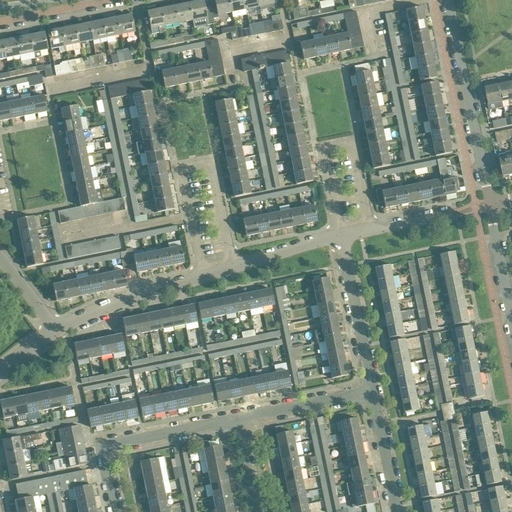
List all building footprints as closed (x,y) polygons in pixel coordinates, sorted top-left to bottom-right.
[(218,15),(233,12),(230,0),(214,0),(216,5),(211,6),(213,19),(218,18),(218,15)] [(230,0),(233,12),(246,10),(244,0),(230,0)] [(244,0),(246,10),(260,7),(258,0),(244,0)] [(355,0),(347,0),(348,3),(349,9),(357,7),(355,0)] [(213,19),(211,6),(204,7),(203,1),(202,1),(203,1),(196,3),(196,2),(190,3),(194,25),(200,24),(199,19),(206,18),(208,25),(209,25),(209,27),(212,26),(213,34),(215,34),(213,19)] [(193,26),(194,25),(190,3),(182,5),(176,7),(179,23),(192,21),(193,26)] [(322,14),(337,11),(336,7),(334,7),(334,6),(321,9),(322,14)] [(166,26),(179,23),(176,7),(168,8),(162,9),(166,26)] [(307,12),(306,7),(292,10),(294,20),(309,17),(307,12)] [(408,22),(425,19),(422,7),(406,10),(408,22)] [(165,26),(166,26),(162,9),(155,10),(155,11),(148,12),(147,12),(151,29),(151,28),(158,27),(159,34),(166,32),(165,26)] [(309,17),(322,14),(321,9),(307,12),(309,17)] [(118,18),(121,35),(127,34),(127,33),(134,32),(131,15),(130,15),(130,16),(124,17),(118,18)] [(251,37),(249,28),(242,29),(239,16),(234,18),(237,34),(231,35),(232,40),(251,37)] [(347,25),(358,23),(357,17),(346,19),(347,25)] [(107,38),(121,35),(118,18),(110,19),(110,20),(104,21),(107,38)] [(231,33),(231,35),(237,34),(234,18),(233,18),(235,27),(221,30),(222,35),(231,33)] [(411,34),(427,30),(425,19),(408,22),(411,34)] [(265,34),(272,32),(283,30),(281,20),(270,23),(269,20),(263,22),(265,34)] [(93,41),(107,38),(104,21),(96,23),(96,22),(89,24),(93,41)] [(258,35),(265,34),(263,22),(255,23),(258,35)] [(252,36),(258,34),(255,23),(249,25),(252,36)] [(348,31),(360,29),(358,23),(347,25),(348,31)] [(94,45),(93,41),(89,24),(82,25),(83,26),(76,27),(79,44),(86,42),(87,46),(94,45)] [(396,27),(393,27),(392,25),(387,26),(390,38),(395,37),(394,32),(397,32),(396,27)] [(72,45),(79,44),(76,27),(69,28),(62,29),(65,47),(66,51),(73,50),(72,45)] [(51,49),(65,47),(62,29),(55,31),(48,32),(51,49)] [(350,37),(361,35),(360,29),(348,31),(349,33),(350,37)] [(413,45),(429,42),(427,30),(411,34),(413,45)] [(41,57),(40,51),(47,49),(47,50),(44,33),(43,33),(37,35),(37,34),(30,36),(35,58),(41,57)] [(352,49),(351,43),(350,37),(349,33),(336,36),(339,52),(352,49)] [(362,41),(361,37),(361,35),(350,37),(351,43),(362,41)] [(34,58),(35,58),(30,36),(23,37),(23,38),(16,39),(20,55),(33,53),(34,58)] [(327,55),(339,52),(336,36),(324,38),(327,55)] [(316,57),(327,55),(324,38),(312,41),(316,57)] [(6,58),(20,55),(16,39),(9,40),(3,41),(6,58)] [(155,48),(170,45),(169,40),(154,43),(155,48)] [(207,48),(218,45),(217,40),(193,44),(194,49),(207,47),(207,48)] [(304,60),(316,57),(312,41),(300,44),(304,60)] [(352,49),(363,47),(362,41),(351,43),(352,49)] [(415,57),(432,54),(429,42),(413,45),(415,57)] [(209,54),(219,51),(218,45),(207,48),(209,54)] [(126,61),(132,60),(130,48),(124,50),(126,61)] [(395,61),(403,60),(401,48),(397,49),(392,50),(395,61)] [(119,63),(126,61),(124,50),(116,51),(119,63)] [(210,60),(221,57),(219,51),(209,54),(210,60)] [(270,67),(273,66),(280,64),(278,52),(267,54),(270,67)] [(98,67),(105,66),(103,54),(96,55),(98,67)] [(256,69),(270,67),(267,54),(241,60),(243,72),(251,70),(254,83),(259,82),(256,69)] [(418,69),(434,66),(432,54),(415,57),(418,68),(410,68),(410,72),(416,71),(415,70),(418,69)] [(85,70),(98,67),(96,55),(89,57),(89,58),(87,58),(87,61),(83,62),(85,70)] [(210,66),(222,63),(221,57),(210,60),(210,62),(209,62),(210,66)] [(200,81),(197,64),(196,58),(184,61),(185,67),(188,83),(200,81)] [(85,70),(83,62),(80,63),(79,59),(68,61),(70,73),(85,70)] [(384,81),(394,79),(390,59),(385,60),(386,68),(382,69),(384,81)] [(402,72),(400,65),(406,63),(405,60),(403,60),(395,61),(397,73),(402,72)] [(56,76),(70,73),(68,61),(62,62),(62,63),(60,64),(60,65),(54,66),(56,76)] [(211,72),(210,66),(209,62),(197,64),(200,81),(212,78),(211,72)] [(211,72),(223,69),(222,63),(210,66),(211,72)] [(276,78),(291,75),(289,63),(285,63),(280,64),(273,66),(276,78)] [(371,71),(370,71),(369,63),(354,66),(356,74),(354,74),(356,86),(373,83),(371,71)] [(46,78),(53,77),(50,65),(44,66),(44,65),(37,67),(38,72),(45,70),(46,78)] [(420,81),(436,78),(434,66),(418,69),(420,81)] [(177,86),(188,83),(185,67),(173,69),(177,86)] [(165,88),(177,86),(173,69),(161,72),(165,88)] [(212,78),(224,75),(223,69),(211,72),(212,78)] [(41,84),(41,80),(40,75),(27,77),(29,86),(41,84)] [(278,90),(293,87),(291,75),(276,78),(278,90)] [(29,88),(29,86),(27,77),(15,80),(16,85),(17,91),(29,88)] [(149,78),(143,80),(146,92),(149,91),(152,91),(149,78)] [(386,92),(396,90),(394,79),(384,81),(386,92)] [(143,80),(137,81),(140,93),(146,92),(143,80)] [(137,81),(132,82),(134,94),(140,93),(137,81)] [(132,82),(126,83),(128,96),(133,95),(133,94),(134,94),(132,82)] [(424,97),(440,94),(437,82),(421,85),(424,97)] [(126,83),(120,84),(122,97),(128,96),(126,83)] [(382,93),(376,94),(373,83),(356,86),(359,98),(382,93)] [(509,105),(511,104),(511,91),(510,83),(498,85),(503,108),(502,102),(508,100),(509,105)] [(120,84),(114,86),(116,98),(122,97),(120,84)] [(490,110),(503,108),(498,85),(486,88),(489,103),(488,105),(489,109),(490,110)] [(114,86),(108,87),(110,99),(115,98),(116,98),(114,86)] [(280,102),(296,99),(293,87),(278,90),(280,102)] [(109,112),(107,100),(105,90),(99,91),(100,97),(98,98),(99,101),(96,101),(99,114),(109,112)] [(394,103),(399,102),(396,90),(386,92),(387,93),(391,92),(394,103)] [(135,107),(152,103),(149,91),(146,92),(140,93),(134,94),(133,94),(133,95),(135,107)] [(264,105),(263,101),(265,100),(264,92),(261,93),(256,95),(259,106),(264,105)] [(361,110),(384,105),(382,93),(359,98),(361,110)] [(426,109),(442,106),(440,94),(424,97),(426,109)] [(31,98),(34,114),(47,112),(44,96),(31,98)] [(22,117),(34,114),(31,98),(19,101),(22,117)] [(217,114),(234,111),(231,99),(215,102),(217,114)] [(283,114),(298,111),(296,99),(280,102),(283,114)] [(10,119),(22,117),(19,101),(7,103),(10,119)] [(396,115),(401,114),(399,102),(394,103),(394,107),(391,108),(392,116),(396,115)] [(0,121),(10,119),(7,103),(0,104),(0,121)] [(138,118),(154,115),(152,103),(135,107),(138,118)] [(381,118),(378,107),(384,106),(384,105),(361,110),(364,122),(381,118)] [(63,121),(79,118),(77,106),(61,109),(63,121)] [(428,121),(444,117),(442,106),(426,109),(428,121)] [(220,126),(236,123),(234,111),(217,114),(220,126)] [(285,125),(301,122),(298,111),(283,114),(277,115),(278,124),(285,123),(285,125)] [(107,125),(112,124),(109,112),(99,114),(101,126),(107,125)] [(140,130),(157,127),(154,115),(138,118),(140,130)] [(273,127),(268,128),(266,117),(261,118),(264,130),(274,128),(273,127)] [(431,132),(447,129),(444,117),(428,121),(431,132)] [(66,133),(82,130),(79,118),(63,121),(66,133)] [(366,133),(383,130),(381,118),(364,122),(366,133)] [(494,129),(506,126),(505,119),(493,121),(494,129)] [(288,137),(303,134),(301,122),(285,125),(288,137)] [(222,138),(238,134),(236,123),(220,126),(222,138)] [(143,142),(159,139),(157,127),(140,130),(143,142)] [(271,141),(270,135),(275,134),(274,128),(264,130),(266,142),(271,141)] [(433,144),(449,141),(447,129),(431,132),(433,144)] [(85,132),(82,133),(82,130),(66,133),(68,146),(84,142),(84,141),(87,140),(85,132)] [(368,145),(385,142),(383,130),(366,133),(368,145)] [(497,142),(509,140),(507,130),(495,133),(497,142)] [(224,150),(241,146),(238,134),(222,138),(224,150)] [(290,149),(305,146),(303,134),(288,137),(290,149)] [(399,151),(408,149),(406,138),(401,139),(403,150),(399,151)] [(145,154),(161,150),(159,139),(143,142),(145,154)] [(436,156),(452,153),(449,141),(433,144),(436,156)] [(71,158),(87,155),(84,142),(68,146),(71,158)] [(371,157),(388,153),(385,142),(368,145),(371,157)] [(127,157),(126,152),(133,151),(132,144),(125,145),(120,146),(122,158),(127,157)] [(227,161),(243,158),(249,157),(246,145),(241,146),(224,150),(227,161)] [(292,161),(308,158),(305,146),(290,149),(292,161)] [(401,162),(405,162),(406,162),(411,161),(408,149),(399,151),(401,162)] [(147,165),(164,162),(161,150),(145,154),(147,165)] [(511,174),(511,154),(511,152),(511,151),(506,152),(506,153),(499,155),(504,176),(511,174)] [(373,169),(383,167),(390,166),(388,153),(371,157),(373,169)] [(73,170),(89,167),(87,155),(71,158),(73,170)] [(229,173),(246,170),(243,158),(227,161),(229,173)] [(295,173),(310,169),(308,158),(292,161),(295,173)] [(150,177),(166,174),(164,162),(147,165),(150,177)] [(76,182),(91,179),(89,167),(73,170),(76,182)] [(297,184),(313,181),(310,169),(295,173),(297,184)] [(232,185),(248,181),(246,170),(229,173),(232,185)] [(152,189),(169,186),(166,174),(150,177),(152,189)] [(276,189),(281,188),(285,187),(282,175),(278,175),(273,177),(276,189)] [(441,180),(444,196),(456,194),(456,192),(453,177),(441,180)] [(78,194),(94,191),(91,179),(76,182),(78,194)] [(134,192),(140,191),(138,179),(132,181),(127,182),(129,193),(134,192)] [(432,199),(444,196),(441,180),(429,182),(432,199)] [(232,185),(234,197),(251,194),(248,181),(232,185)] [(421,201),(432,199),(429,182),(417,185),(421,201)] [(409,203),(421,201),(417,185),(406,187),(409,203)] [(155,201),(171,197),(169,186),(152,189),(155,201)] [(300,197),(299,193),(311,191),(310,186),(298,188),(299,197),(300,197)] [(397,206),(409,203),(406,187),(394,189),(397,206)] [(292,198),(299,197),(298,188),(286,190),(287,195),(291,195),(292,198)] [(394,189),(382,192),(382,189),(375,190),(378,203),(384,202),(385,208),(397,206),(394,189)] [(87,205),(93,204),(96,203),(94,191),(78,194),(81,207),(87,205)] [(155,201),(155,203),(157,213),(173,209),(171,197),(155,201)] [(125,210),(123,201),(123,199),(117,200),(119,212),(125,210)] [(113,213),(119,212),(117,200),(111,201),(113,213)] [(107,214),(113,213),(111,201),(105,203),(107,214)] [(101,215),(99,204),(97,204),(96,203),(93,204),(96,216),(101,215)] [(101,215),(107,214),(105,203),(99,204),(101,215)] [(90,218),(96,216),(93,204),(87,205),(90,218)] [(84,219),(90,218),(87,205),(81,207),(84,219)] [(302,208),(305,224),(317,222),(314,205),(302,208)] [(78,220),(84,219),(81,207),(75,208),(78,220)] [(72,221),(78,220),(75,208),(69,209),(72,221)] [(293,227),(305,224),(302,208),(290,210),(293,227)] [(66,222),(72,221),(69,209),(64,210),(66,222)] [(60,224),(66,222),(64,210),(58,212),(60,224)] [(281,229),(293,227),(290,210),(278,213),(281,229)] [(270,231),(281,229),(278,213),(266,215),(270,231)] [(258,234),(270,231),(266,215),(255,217),(258,234)] [(36,229),(36,228),(40,227),(38,216),(17,220),(19,232),(36,229)] [(246,236),(258,234),(255,217),(243,220),(246,236)] [(22,244),(38,241),(36,229),(19,232),(22,244)] [(112,237),(115,250),(121,248),(118,236),(112,237)] [(109,251),(115,250),(112,237),(106,239),(109,251)] [(103,252),(109,251),(106,239),(100,240),(103,252)] [(97,253),(103,252),(100,240),(94,241),(97,253)] [(24,256),(40,253),(38,241),(22,244),(24,256)] [(91,254),(97,253),(94,241),(89,242),(91,254)] [(85,256),(91,254),(89,242),(83,243),(85,256)] [(79,257),(85,256),(83,243),(77,245),(79,257)] [(73,258),(79,257),(77,245),(71,246),(73,258)] [(67,259),(73,258),(71,246),(65,247),(67,259)] [(169,249),(172,265),(184,263),(181,247),(169,249)] [(149,270),(145,254),(133,257),(132,248),(126,250),(126,252),(129,265),(135,264),(137,273),(149,270)] [(160,268),(172,265),(169,249),(157,252),(160,268)] [(123,267),(129,265),(126,252),(108,255),(109,260),(121,258),(123,267)] [(149,270),(160,268),(157,252),(145,254),(149,270)] [(443,267),(458,264),(456,252),(441,255),(443,267)] [(24,256),(27,268),(43,264),(40,253),(24,256)] [(411,273),(416,272),(414,260),(409,261),(410,265),(403,266),(404,273),(411,272),(411,273)] [(446,278),(460,275),(458,264),(443,267),(446,278)] [(378,280),(393,277),(391,265),(376,268),(378,280)] [(127,287),(126,281),(124,270),(112,273),(115,289),(127,287)] [(431,271),(425,272),(425,270),(420,271),(423,283),(427,282),(427,281),(433,280),(431,271)] [(103,292),(115,289),(112,273),(100,275),(103,292)] [(92,294),(103,292),(100,275),(88,278),(92,294)] [(448,290),(463,287),(460,275),(446,278),(448,290)] [(381,291),(396,288),(393,277),(378,280),(381,291)] [(80,296),(92,294),(88,278),(77,280),(80,296)] [(315,293),(331,290),(328,278),(312,281),(315,293)] [(68,299),(80,296),(77,280),(65,282),(68,299)] [(56,301),(68,299),(65,282),(53,285),(56,301)] [(277,301),(289,299),(289,298),(286,299),(284,287),(275,288),(277,301)] [(450,301),(465,298),(463,287),(448,290),(450,301)] [(383,303),(398,300),(396,288),(381,291),(383,303)] [(275,306),(273,299),(271,289),(259,292),(262,309),(275,306)] [(317,305),(333,302),(331,290),(315,293),(317,305)] [(250,311),(262,309),(259,292),(246,294),(250,311)] [(238,314),(250,311),(246,294),(234,297),(238,314)] [(226,316),(238,314),(234,297),(222,299),(226,316)] [(453,313),(467,310),(465,298),(450,301),(453,313)] [(213,319),(226,316),(222,299),(210,302),(213,319)] [(284,312),(291,310),(289,299),(277,301),(280,313),(284,312)] [(385,315),(400,312),(398,300),(383,303),(385,315)] [(201,321),(213,319),(210,302),(197,304),(201,321)] [(320,318),(336,314),(333,302),(317,305),(320,318)] [(197,323),(196,315),(194,305),(181,307),(185,326),(197,323)] [(173,328),(185,326),(181,307),(170,310),(173,328)] [(162,330),(173,328),(170,310),(158,312),(162,330)] [(455,325),(470,322),(467,310),(453,313),(455,325)] [(150,333),(162,330),(158,312),(146,314),(150,333)] [(388,326),(403,323),(400,312),(385,315),(388,326)] [(138,335),(150,333),(146,314),(134,317),(138,335)] [(322,330),(338,327),(336,314),(320,318),(322,330)] [(126,338),(138,335),(134,317),(122,319),(126,338)] [(289,336),(288,331),(294,330),(292,323),(287,324),(282,325),(285,337),(289,336)] [(388,326),(390,338),(405,335),(403,323),(388,326)] [(458,341),(473,338),(471,326),(456,329),(458,341)] [(324,342),(340,339),(338,327),(322,330),(324,342)] [(109,337),(113,354),(125,352),(121,334),(109,337)] [(101,357),(113,354),(109,337),(97,339),(101,357)] [(461,353),(475,350),(473,338),(458,341),(452,342),(455,353),(460,352),(461,353)] [(89,359),(101,357),(97,339),(86,342),(89,359)] [(327,354),(343,351),(340,339),(324,342),(327,354)] [(393,354),(408,351),(406,339),(391,342),(393,354)] [(77,362),(89,359),(86,342),(73,344),(77,362)] [(257,350),(258,350),(257,345),(245,347),(246,352),(251,351),(251,354),(258,353),(257,350)] [(234,355),(246,352),(245,347),(232,350),(234,359),(234,355)] [(227,360),(234,359),(232,350),(220,352),(221,357),(227,356),(227,360)] [(463,364),(478,361),(475,350),(461,353),(463,364)] [(329,366),(345,363),(343,351),(327,354),(329,366)] [(396,366),(411,363),(408,351),(393,354),(396,366)] [(156,362),(155,357),(154,357),(154,353),(147,355),(147,359),(143,360),(144,364),(156,362)] [(206,365),(205,360),(204,356),(192,358),(194,367),(206,365)] [(182,370),(194,367),(192,358),(180,360),(182,370)] [(182,373),(182,370),(180,360),(168,363),(169,367),(170,372),(175,371),(175,374),(182,373)] [(465,376),(480,373),(478,361),(463,364),(465,376)] [(345,363),(329,366),(332,379),(348,375),(345,363)] [(398,377),(413,374),(411,363),(396,366),(398,377)] [(291,387),(289,377),(288,372),(275,375),(278,389),(291,387)] [(304,377),(303,372),(297,373),(292,374),(295,386),(299,385),(298,378),(304,377)] [(468,387),(482,384),(480,373),(465,376),(468,387)] [(401,389),(415,386),(413,374),(398,377),(401,389)] [(266,392),(278,389),(275,375),(263,377),(266,392)] [(254,394),(266,392),(263,377),(251,380),(254,394)] [(126,389),(125,383),(131,382),(130,378),(118,381),(120,389),(120,388),(120,390),(126,389)] [(242,397),(254,394),(251,380),(239,382),(242,397)] [(116,389),(120,389),(118,381),(106,383),(107,387),(115,385),(116,389)] [(230,399),(242,397),(239,382),(227,385),(230,399)] [(107,387),(106,383),(94,385),(95,389),(104,388),(106,397),(109,396),(108,393),(107,393),(107,389),(107,387)] [(470,399),(475,398),(485,396),(482,384),(468,387),(470,399)] [(217,402),(230,399),(227,385),(214,387),(217,402)] [(213,403),(211,393),(210,386),(198,389),(201,405),(213,403)] [(403,401),(418,398),(415,386),(401,389),(403,401)] [(62,407),(75,404),(71,387),(59,389),(62,407)] [(51,409),(62,407),(59,389),(47,392),(51,409)] [(190,408),(201,405),(198,389),(186,391),(190,408)] [(178,410),(190,408),(186,391),(174,394),(178,410)] [(39,411),(51,409),(47,392),(35,394),(39,411)] [(27,414),(39,411),(35,394),(23,396),(27,414)] [(166,412),(178,410),(174,394),(163,396),(166,412)] [(15,416),(27,414),(23,396),(12,399),(15,416)] [(154,415),(166,412),(163,396),(151,398),(154,415)] [(142,417),(154,415),(151,398),(139,401),(142,417)] [(420,410),(418,400),(418,398),(403,401),(405,413),(420,410)] [(0,403),(3,419),(15,416),(12,399),(0,401),(0,403)] [(126,420),(138,418),(135,401),(123,403),(126,420)] [(114,423),(126,420),(123,403),(111,405),(114,423)] [(446,420),(450,420),(455,419),(452,403),(447,404),(443,405),(442,405),(445,421),(446,420)] [(103,425),(114,423),(111,405),(99,408),(103,425)] [(90,428),(103,425),(99,408),(87,410),(90,428)] [(476,427),(490,424),(488,412),(473,415),(476,427)] [(323,425),(322,417),(317,418),(321,438),(325,437),(329,436),(328,430),(324,431),(323,425)] [(343,434),(359,430),(357,418),(341,421),(343,434)] [(478,439),(493,436),(490,424),(476,427),(478,439)] [(426,437),(425,435),(423,425),(408,428),(411,440),(426,437)] [(64,451),(83,447),(79,426),(59,430),(64,451)] [(346,446),(362,443),(359,430),(343,434),(346,446)] [(279,447),(295,444),(292,431),(276,434),(279,447)] [(29,436),(30,442),(41,439),(40,433),(29,436)] [(24,450),(23,443),(30,442),(29,436),(3,441),(5,454),(24,450)] [(480,450),(495,447),(493,436),(478,439),(480,450)] [(413,452),(428,449),(426,437),(411,440),(413,452)] [(348,458),(364,455),(362,443),(346,446),(348,458)] [(281,459),(297,456),(295,444),(279,447),(281,459)] [(220,446),(203,449),(203,450),(206,461),(223,458),(220,446)] [(65,459),(85,455),(83,447),(64,451),(65,458),(65,459)] [(483,462),(498,459),(495,447),(480,450),(483,462)] [(8,467),(30,462),(31,461),(29,449),(24,450),(5,454),(8,467)] [(416,463),(430,460),(428,449),(413,452),(416,463)] [(61,469),(67,468),(87,464),(85,455),(65,459),(65,458),(65,459),(59,460),(53,461),(55,470),(61,469)] [(351,470),(366,467),(364,455),(348,458),(351,470)] [(284,471),(299,468),(297,456),(281,459),(284,471)] [(143,474),(160,470),(157,458),(140,462),(143,474)] [(223,458),(206,461),(208,473),(225,469),(223,458)] [(485,473),(500,470),(498,459),(483,462),(485,473)] [(418,475),(433,472),(430,460),(416,463),(418,475)] [(26,476),(26,475),(32,473),(30,462),(8,467),(11,479),(26,476)] [(353,482),(369,479),(366,467),(351,470),(353,482)] [(286,483),(302,480),(299,468),(284,471),(286,483)] [(208,473),(204,473),(205,477),(209,477),(210,485),(228,481),(225,469),(208,473)] [(145,486),(162,482),(160,470),(143,474),(145,486)] [(502,482),(500,470),(485,473),(488,485),(502,482)] [(51,493),(55,492),(59,491),(73,488),(87,485),(84,471),(16,485),(19,499),(37,496),(47,494),(51,493)] [(420,487),(435,484),(433,472),(418,475),(420,487)] [(335,486),(335,485),(337,484),(339,473),(333,474),(328,475),(331,487),(335,486)] [(322,489),(327,488),(324,476),(320,476),(321,481),(315,483),(317,489),(322,488),(322,489)] [(355,494),(371,491),(369,479),(353,482),(355,494)] [(288,495),(304,492),(302,480),(286,483),(288,495)] [(228,481),(210,485),(213,497),(230,493),(228,481)] [(147,498),(165,494),(162,482),(145,486),(147,498)] [(423,499),(432,497),(437,496),(435,484),(420,487),(423,499)] [(93,497),(91,485),(87,485),(73,488),(76,500),(93,497)] [(338,498),(337,493),(341,492),(339,485),(335,486),(331,487),(333,499),(338,498)] [(196,500),(195,493),(206,491),(205,486),(194,488),(189,489),(192,501),(196,500)] [(491,501),(506,498),(503,486),(488,489),(491,501)] [(371,491),(355,494),(358,507),(374,504),(371,491)] [(291,508),(307,504),(304,492),(288,495),(291,508)] [(230,493),(213,497),(215,508),(232,505),(230,493)] [(150,509),(167,506),(165,494),(147,498),(150,509)] [(18,511),(40,507),(37,496),(19,499),(17,500),(15,500),(17,511),(18,511)] [(78,511),(79,511),(96,509),(93,497),(76,500),(78,511)] [(341,511),(341,510),(340,511),(338,498),(333,499),(335,511),(341,511)] [(492,511),(497,511),(508,510),(506,498),(491,501),(492,511)] [(425,511),(437,511),(441,511),(438,499),(423,502),(425,511)]
